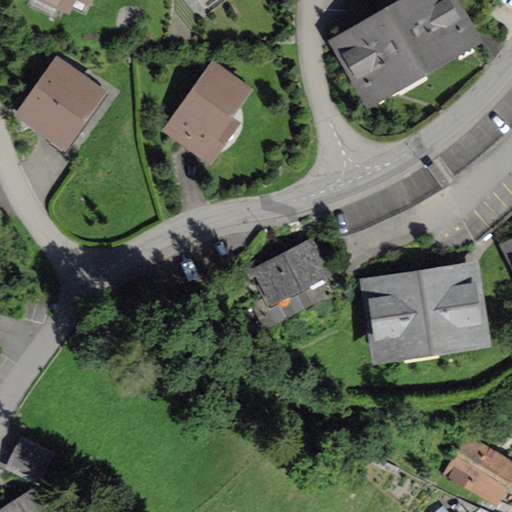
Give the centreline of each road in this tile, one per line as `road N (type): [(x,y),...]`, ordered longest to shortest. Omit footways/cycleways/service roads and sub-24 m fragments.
road 1 (residential): [(511,66),(416,151),(296,203),(172,234),(96,286)]
road 2 (residential): [(0,149),(39,227),(96,286)]
road 3 (residential): [(96,286),(0,419)]
